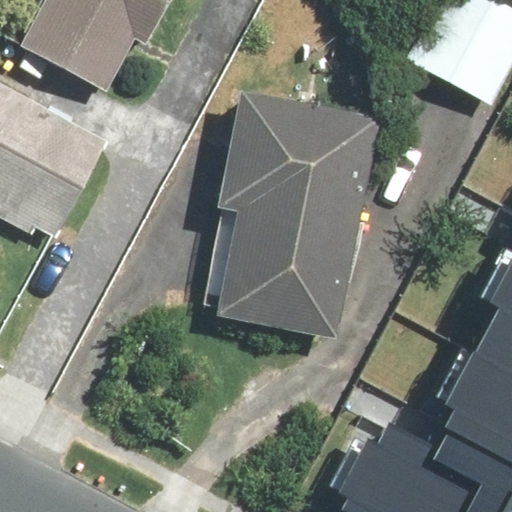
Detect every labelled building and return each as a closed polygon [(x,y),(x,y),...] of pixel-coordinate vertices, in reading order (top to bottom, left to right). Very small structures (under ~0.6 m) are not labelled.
[(52,0),(27,50),(116,94),(142,41),(158,49),(182,0),(52,0)] [(511,57),(511,15),(484,0),(446,0),(413,61),(487,102),(511,57)] [(0,81),(0,217),(15,226),(20,219),(50,238),(106,146),(0,81)] [(385,122),(245,96),(223,212),(204,315),(345,342),(385,122)] [(511,258),(508,267),(472,247),(421,340),(511,389),(511,258)]
